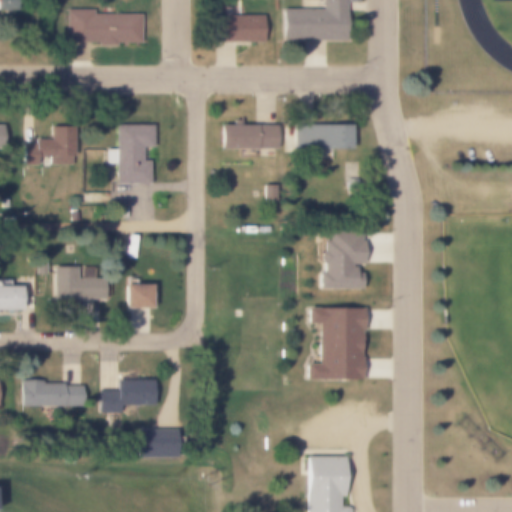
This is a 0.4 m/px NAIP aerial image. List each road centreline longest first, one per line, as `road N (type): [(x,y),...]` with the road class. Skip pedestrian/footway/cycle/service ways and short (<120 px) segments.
road 1 (residential): [(406,511),(406,206),(384,114),(381,0)]
road 2 (residential): [(381,77),(0,78)]
road 3 (residential): [(188,329),(195,78)]
road 4 (residential): [(188,329),(169,341),(0,341)]
